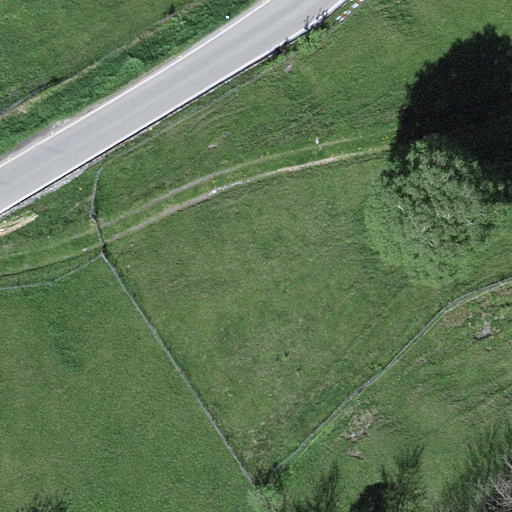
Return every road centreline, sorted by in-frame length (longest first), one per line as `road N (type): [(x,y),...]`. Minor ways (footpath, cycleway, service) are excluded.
road 1 (track): [(0,256),(56,247),(278,158),(511,108)]
road 2 (tertiary): [(0,194),(237,53),(308,0)]
